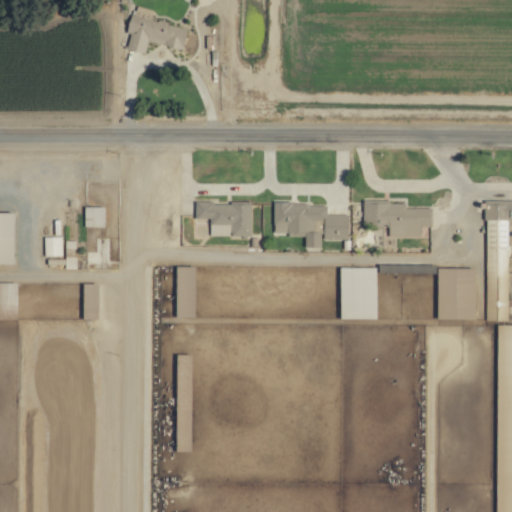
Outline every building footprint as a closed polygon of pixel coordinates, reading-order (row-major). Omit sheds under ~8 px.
[(181,48),(186,27),(150,19),(152,9),(134,5),(124,48),(144,52),(147,40),(181,48)] [(431,207),(404,207),(404,199),(361,200),(362,224),(388,224),(388,236),(419,236),(419,226),(431,226),(431,207)] [(194,218),(209,217),(209,236),(250,235),(250,201),(194,202),(194,218)] [(485,320),(508,320),(508,201),(485,201),(485,320)] [(347,239),(347,214),(325,213),(325,203),(273,203),(273,233),(304,234),(304,246),(320,246),(320,231),(315,231),(315,220),(323,220),(322,238),(347,239)] [(83,206),(83,226),(104,226),(103,206),(83,206)] [(13,212),(0,211),(0,263),(12,264),(13,212)] [(61,236),(43,236),(43,256),(61,256),(61,236)] [(64,256),(64,268),(76,267),(75,256),(64,256)] [(194,265),(176,265),(175,316),(194,316),(194,265)] [(376,317),(375,266),(338,266),(339,318),(376,317)] [(474,267),(437,267),(436,318),(474,318),(474,267)] [(82,283),(82,318),(97,318),(97,283),(82,283)]
